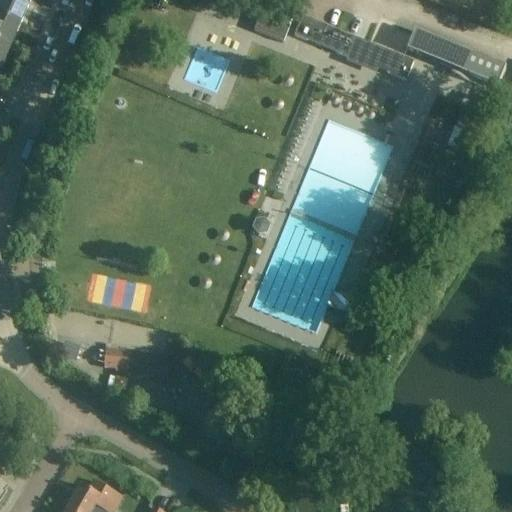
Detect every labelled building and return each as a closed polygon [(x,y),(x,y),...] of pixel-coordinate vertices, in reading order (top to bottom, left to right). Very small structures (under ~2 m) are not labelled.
[(0,0),(0,17),(20,26),(29,4),(19,0),(0,0)] [(295,15),(293,22),(299,24),(294,37),(347,59),(345,63),(375,75),(377,71),(405,82),(413,64),(403,60),(385,52),(369,46),(365,44),(355,40),(346,36),(335,32),(324,27),(303,19),(302,18),(295,15)] [(0,42),(11,47),(20,26),(0,17),(0,42)] [(256,33),(283,44),(288,31),(259,19),(256,27),(254,32),(256,33)] [(414,33),(406,52),(497,89),(505,70),(414,33)] [(0,69),(1,70),(11,47),(0,42),(0,69)] [(462,107),(453,128),(477,138),(479,132),(485,117),(484,116),(462,107)] [(511,133),(503,130),(499,137),(511,143),(511,133)] [(59,344),(57,356),(71,358),(71,357),(73,347),(59,344)] [(129,353),(105,351),(103,369),(127,371),(127,375),(174,380),(177,358),(129,353)] [(80,487),(65,511),(114,511),(122,499),(93,483),(88,491),(80,487)]
